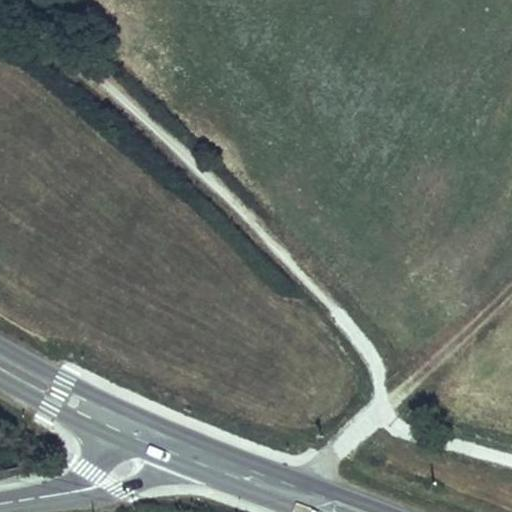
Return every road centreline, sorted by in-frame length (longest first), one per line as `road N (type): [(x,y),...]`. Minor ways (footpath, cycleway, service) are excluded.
road 1 (secondary): [(382,511),(155,423)]
road 2 (secondary): [(155,423),(0,347)]
road 3 (secondary): [(166,460),(300,511)]
road 4 (tertiary): [(43,497),(103,496),(141,483),(166,460)]
road 5 (secondary): [(0,380),(111,438)]
